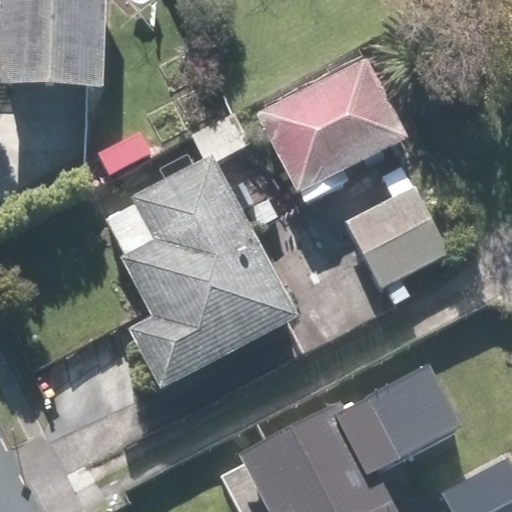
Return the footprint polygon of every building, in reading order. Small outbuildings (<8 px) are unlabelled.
[(3,0),(5,3),(0,93),(107,99),(111,0),(3,0)] [(368,64),(260,119),(302,201),(409,147),(368,64)] [(155,322),(131,334),(163,397),(304,325),(219,159),(102,218),(155,322)] [(414,189),(344,227),(381,296),(452,258),(414,189)] [(433,363),(336,418),(331,410),(237,463),(264,511),(396,511),(379,482),(471,430),(433,363)] [(511,511),(511,467),(508,461),(441,501),(447,511),(511,511)]
